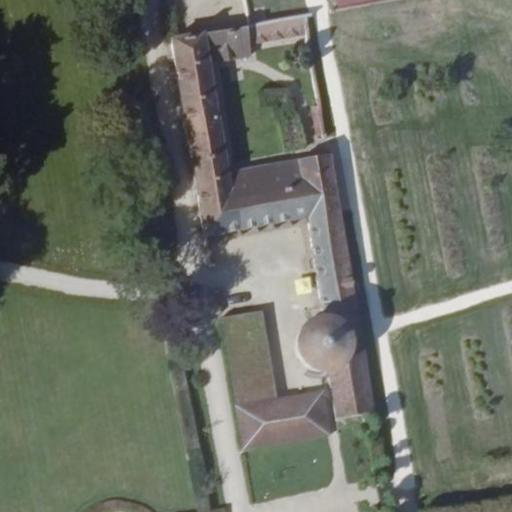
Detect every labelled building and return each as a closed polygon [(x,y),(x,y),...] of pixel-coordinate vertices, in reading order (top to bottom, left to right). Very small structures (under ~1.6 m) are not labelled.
[(204,36),(171,43),(204,237),(308,217),(323,316),(321,316),(318,316),(316,317),(311,319),(309,319),(307,320),(304,322),(302,324),(301,326),(299,328),(297,332),(296,334),(295,336),(294,338),(294,340),(294,341),(294,343),(294,346),(294,348),(294,352),(295,355),(296,357),(297,359),(299,362),(304,366),(306,368),(309,369),(310,371),(312,371),(315,372),(316,372),(320,373),(326,372),(328,373),(333,404),(337,420),(346,419),(373,414),(329,155),(296,161),(226,174),(207,63),(250,56),(246,27),(204,36)] [(291,408),(285,403),(235,413),(242,446),(296,436),(291,408)] [(333,404),(298,409),(302,432),(338,427),(337,420),(333,404)] [(346,419),(337,420),(338,427),(339,431),(348,430),(346,419)] [(338,427),(302,432),(306,454),(342,449),(339,431),(338,427)]
